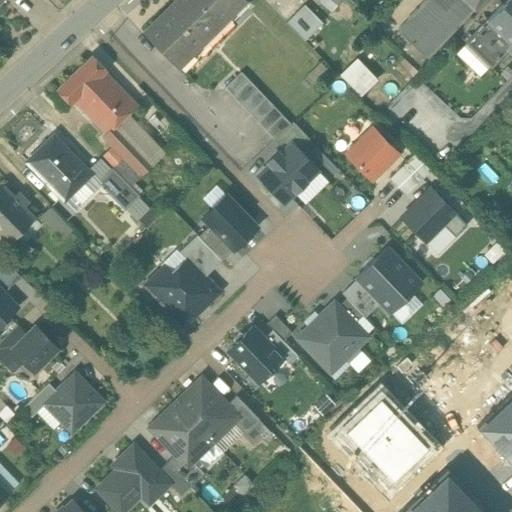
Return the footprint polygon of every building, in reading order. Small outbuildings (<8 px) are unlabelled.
[(175,0),(144,32),(177,66),(243,0),(175,0)] [(321,0),(332,8),(338,0),(321,0)] [(465,0),(424,0),(398,28),(427,55),(473,7),(465,0)] [(511,0),(507,0),(467,42),(476,51),(492,66),(509,48),(511,51),(511,0)] [(304,4),(286,22),(304,41),(322,23),(304,4)] [(467,42),(409,102),(418,111),(476,51),(467,42)] [(137,105),(104,71),(106,70),(92,55),(57,89),(71,104),(74,100),(106,133),(107,133),(117,123),(137,105)] [(359,61),(342,76),(361,97),(378,82),(359,61)] [(290,123),(241,71),(225,87),(274,139),(290,123)] [(139,146),(117,123),(107,133),(106,133),(103,136),(140,175),(154,162),(139,146)] [(399,152),(372,126),(345,154),(372,180),(399,152)] [(68,149),(53,134),(26,161),(64,200),(91,173),(81,163),(80,165),(66,151),(68,149)] [(320,170),(292,141),(257,175),(284,204),(320,170)] [(390,171),(402,192),(425,179),(413,158),(390,171)] [(137,195),(112,169),(99,182),(125,207),(137,195)] [(18,191),(14,196),(3,184),(0,186),(0,235),(1,236),(8,243),(18,233),(35,217),(24,206),(29,202),(18,191)] [(457,210),(431,186),(402,217),(427,241),(457,210)] [(258,226),(226,192),(200,215),(232,250),(258,226)] [(50,202),(35,217),(58,241),(73,226),(50,202)] [(32,248),(18,233),(8,243),(16,251),(11,256),(18,263),(32,248)] [(387,247),(356,276),(390,312),(421,282),(387,247)] [(151,281),(189,319),(215,293),(177,255),(151,281)] [(0,323),(18,307),(0,288),(0,323)] [(368,337),(334,301),(296,337),(330,372),(368,337)] [(24,361),(12,349),(27,335),(17,324),(0,340),(0,357),(14,371),(24,361)] [(24,361),(34,372),(58,348),(36,325),(27,335),(12,349),(24,361)] [(282,358),(252,325),(226,349),(256,381),(282,358)] [(45,403),(72,429),(101,401),(75,374),(57,391),(45,403)] [(201,377),(175,401),(213,440),(232,421),(238,415),(226,403),(201,377)] [(45,403),(57,391),(49,382),(23,408),(31,416),(45,403)] [(259,419),(236,395),(226,403),(238,415),(232,421),(244,434),(259,419)] [(391,481),(429,446),(382,396),(345,431),(391,481)] [(511,463),(511,398),(480,427),(511,463)] [(213,440),(175,401),(149,426),(175,453),(187,465),(192,460),(213,440)] [(148,501),(169,481),(135,444),(114,464),(119,469),(100,486),(123,510),(141,493),(148,501)] [(175,453),(166,461),(190,486),(204,472),(192,460),(187,465),(175,453)] [(482,511),(447,476),(410,511),(482,511)] [(0,479),(0,500),(11,490),(0,479)] [(83,511),(72,500),(65,508),(63,506),(57,511),(83,511)]
